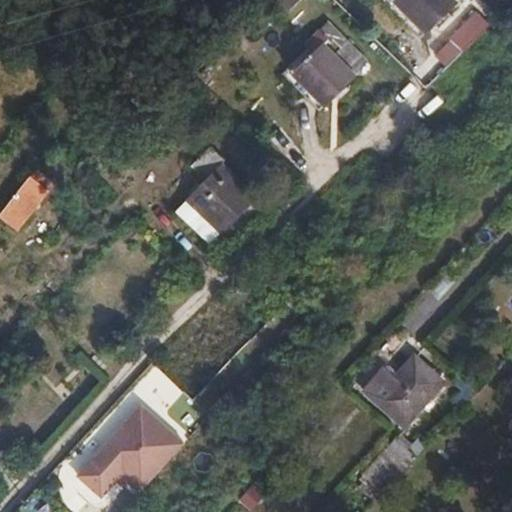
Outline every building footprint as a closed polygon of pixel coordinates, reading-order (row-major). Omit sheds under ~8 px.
[(453,4),(449,0),(385,0),(384,1),(421,37),(453,4)] [(464,49),(488,25),(475,12),(451,37),(464,49)] [(308,44),(317,54),(325,46),(355,75),(368,61),(329,23),(308,44)] [(325,46),(317,54),(307,65),(299,56),(282,73),(320,111),(355,75),(325,46)] [(260,105),(243,89),(234,98),(251,115),(260,105)] [(199,172),(218,153),(208,144),(190,164),(199,172)] [(224,158),(218,153),(199,172),(206,179),(176,210),(211,242),(222,230),(225,233),(227,230),(255,199),(218,164),(224,158)] [(47,189),(31,176),(3,212),(20,225),(47,189)] [(267,210),(255,199),(227,230),(237,240),(267,210)] [(210,338),(231,316),(215,300),(193,321),(210,338)] [(231,359),(252,337),(231,316),(210,338),(231,359)] [(193,355),(210,338),(193,321),(176,338),(193,355)] [(215,377),(231,359),(210,338),(193,355),(200,362),(206,368),(215,377)] [(411,353),(399,367),(429,394),(442,379),(411,353)] [(178,384),(185,390),(206,368),(200,362),(178,384)] [(429,394),(399,367),(372,400),(403,425),(429,394)] [(184,444),(141,405),(77,477),(101,499),(123,475),(142,491),(184,444)] [(375,485),(381,491),(415,455),(394,436),(361,472),(375,485)] [(360,503),(375,485),(361,472),(345,489),(360,503)] [(511,511),(511,475),(493,497),(508,511),(511,511)] [(46,496),(37,487),(27,497),(36,506),(46,496)]
